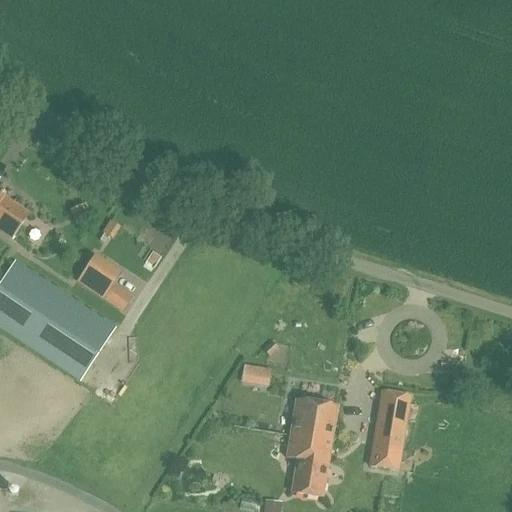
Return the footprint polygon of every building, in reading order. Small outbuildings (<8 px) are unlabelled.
[(0,233),(10,240),(27,215),(0,196),(0,233)] [(94,204),(80,209),(85,221),(99,216),(94,204)] [(0,328),(80,381),(114,329),(14,263),(0,284),(0,328)] [(87,294),(122,317),(139,292),(104,268),(87,294)] [(271,342),(262,350),(269,359),(278,350),(271,342)] [(249,376),(249,386),(279,388),(280,379),(249,376)] [(406,428),(411,397),(380,392),(375,423),(406,428)] [(322,499),(336,408),(295,401),(286,459),(295,462),(290,494),(322,499)] [(398,473),(406,428),(375,423),(368,468),(398,473)] [(264,502),(263,511),(280,511),(281,504),(264,502)]
